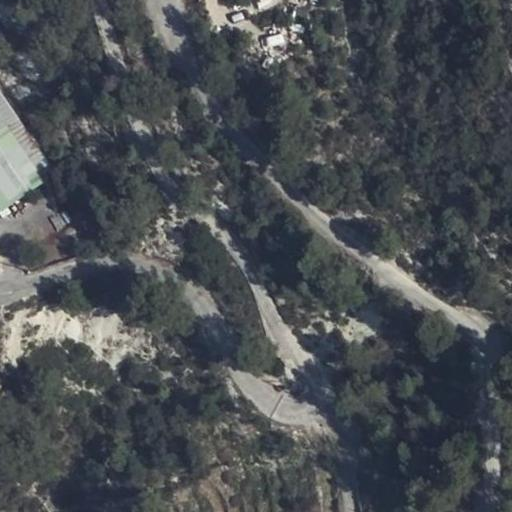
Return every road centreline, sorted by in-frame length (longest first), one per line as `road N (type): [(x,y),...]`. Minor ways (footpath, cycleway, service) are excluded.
road 1 (unclassified): [(102,0),(164,185),(244,265),(321,393),(312,414),(286,418),(266,404),(194,294),(154,268),(110,261),(34,284),(0,280)]
road 2 (unclassified): [(494,511),(493,383),(479,338),(466,319),(422,301),(273,175),(199,83),(164,0)]
